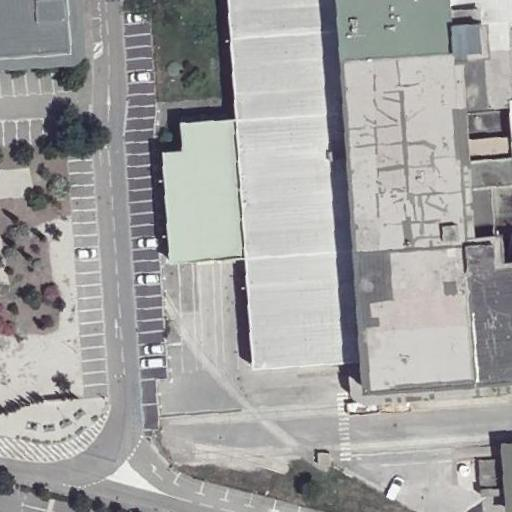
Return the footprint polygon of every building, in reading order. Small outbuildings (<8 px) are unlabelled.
[(68,0),(72,54),(0,59),(0,71),(85,66),(80,0),(68,0)] [(68,0),(0,0),(0,59),(72,54),(68,0)] [(353,364),(365,363),(367,388),(511,377),(511,0),(230,0),(239,119),(184,123),(188,191),(170,193),(177,303),(251,298),(256,371),(353,364)] [(511,377),(367,388),(365,363),(353,364),(355,401),(511,389),(511,377)] [(511,459),(511,460),(482,462),(484,493),(511,491),(511,459)]
